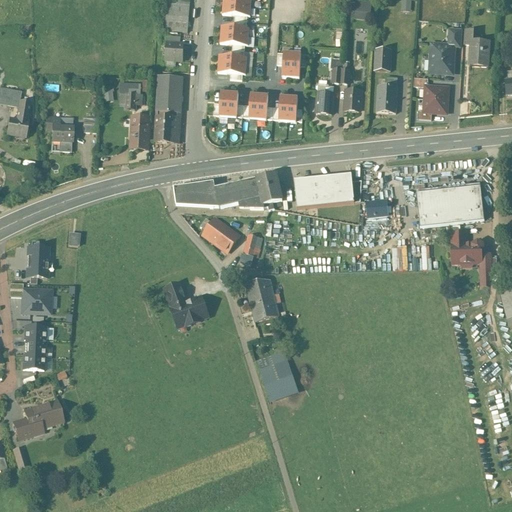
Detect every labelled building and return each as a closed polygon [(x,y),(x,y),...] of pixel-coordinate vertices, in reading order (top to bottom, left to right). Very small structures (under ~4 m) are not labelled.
[(224,0),(223,0),(223,8),(251,11),(252,2),(236,1),(224,0)] [(411,13),(413,1),(405,0),(403,0),(402,12),(411,13)] [(176,6),(164,5),(162,32),(188,34),(191,2),(177,1),(176,6)] [(354,20),(372,21),(372,3),(355,2),(354,20)] [(223,8),(222,17),(235,18),(250,19),(251,11),(223,8)] [(221,29),(221,38),(249,40),(249,31),(234,30),(221,29)] [(448,47),(453,48),(460,49),(461,32),(449,31),(448,47)] [(475,32),(466,32),(465,46),(471,46),(472,43),(474,43),(475,32)] [(181,39),(161,37),(161,45),(167,45),(165,62),(183,63),(184,46),(181,46),(181,39)] [(221,38),(220,46),(233,47),(248,48),(249,40),(221,38)] [(474,43),(472,43),(471,46),(470,67),(469,67),(469,68),(470,68),(471,65),(480,66),(480,68),(489,69),(489,68),(488,68),(490,45),(490,44),(474,43)] [(433,47),(431,75),(451,76),(453,48),(448,47),(433,47)] [(392,51),(376,51),(375,73),(391,73),(392,51)] [(282,80),(291,80),(292,55),(284,55),(284,56),(283,68),(282,80)] [(291,80),(299,81),(300,69),(301,57),(301,56),(292,55),(291,80)] [(219,58),(218,67),(246,69),(247,60),(232,59),(219,58)] [(218,67),(217,75),(230,76),(246,78),(246,69),(218,67)] [(342,71),(334,71),(333,85),(341,85),(342,71)] [(350,72),(342,71),(341,85),(349,86),(350,72)] [(182,80),(159,79),(156,113),(177,115),(180,115),(182,80)] [(398,80),(387,79),(386,88),(398,89),(398,80)] [(414,89),(426,89),(428,89),(428,81),(414,80),(414,89)] [(386,88),(379,88),(378,88),(377,114),(396,115),(398,89),(386,88)] [(22,94),(0,89),(0,105),(18,109),(20,102),(22,94)] [(432,114),(446,115),(448,90),(428,89),(426,89),(424,113),(424,114),(432,114)] [(362,93),(346,92),(345,113),(360,114),(362,93)] [(219,118),(219,119),(228,120),(230,95),(221,94),(220,106),(219,118)] [(334,96),(318,94),(316,115),(332,116),(334,96)] [(137,96),(128,95),(127,111),(136,112),(137,96)] [(228,120),(237,121),(237,119),(238,107),(238,95),(230,95),(228,120)] [(249,121),(258,122),(259,97),(251,96),(250,108),(249,120),(249,121)] [(258,122),(266,123),(266,121),(267,110),(268,97),(259,97),(258,122)] [(279,123),(287,124),(289,99),(280,98),(280,110),(279,122),(279,123)] [(287,124),(296,125),(296,124),(297,112),(298,100),(289,99),(287,124)] [(20,102),(18,109),(17,121),(28,123),(31,104),(20,102)] [(177,115),(156,113),(154,144),(175,145),(175,136),(178,136),(179,121),(177,120),(177,115)] [(424,114),(424,113),(418,113),(418,121),(431,122),(432,114),(424,114)] [(99,120),(85,119),(84,134),(98,135),(99,120)] [(148,119),(140,119),(139,128),(148,129),(148,119)] [(17,121),(10,120),(7,137),(26,140),(29,123),(28,123),(17,121)] [(73,130),(59,129),(60,120),(46,120),(46,134),(52,134),(51,144),(73,144),(73,130)] [(139,128),(132,128),(131,150),(148,151),(150,129),(148,129),(139,128)] [(276,175),(257,180),(262,200),(262,203),(263,207),(273,205),(283,203),(276,175)] [(352,177),(295,182),(297,211),(355,205),(353,184),(352,177)] [(257,180),(216,190),(214,183),(174,189),(177,208),(219,210),(220,210),(239,206),(262,200),(257,180)] [(362,183),(353,184),(355,205),(361,204),(362,183)] [(481,187),(417,194),(420,229),(430,228),(485,222),(481,187)] [(262,200),(239,206),(240,209),(241,208),(250,206),(262,203),(262,200)] [(387,202),(366,204),(368,219),(388,217),(387,202)] [(240,236),(215,220),(204,237),(228,254),(240,236)] [(69,247),(80,248),(80,234),(69,234),(69,247)] [(467,235),(453,236),(453,246),(467,246),(467,235)] [(261,241),(249,238),(246,250),(245,256),(257,259),(259,253),(261,241)] [(453,246),(452,246),(453,265),(481,264),(482,264),(481,256),(479,255),(483,252),(483,246),(478,243),(474,245),(453,246)] [(395,272),(432,271),(431,247),(422,247),(422,259),(408,259),(408,248),(395,248),(395,272)] [(27,249),(25,280),(30,280),(37,281),(47,281),(49,250),(38,250),(31,249),(27,249)] [(492,256),(481,256),(482,264),(481,264),(481,270),(481,288),(492,288),(492,256)] [(511,281),(511,282),(499,285),(507,320),(511,319),(511,281)] [(271,282),(246,284),(250,299),(274,293),(271,282)] [(9,299),(23,300),(23,291),(24,286),(10,285),(9,299)] [(180,285),(165,291),(172,310),(187,304),(180,285)] [(23,300),(22,315),(50,316),(51,293),(23,291),(23,300)] [(274,293),(250,299),(253,311),(277,305),(274,293)] [(172,310),(171,310),(178,329),(186,326),(187,328),(202,323),(201,321),(209,318),(202,299),(187,304),(172,310)] [(277,305),(253,311),(256,324),(281,318),(277,305)] [(46,343),(46,327),(22,326),(22,342),(46,343)] [(45,358),(46,343),(22,342),(21,357),(45,358)] [(271,402),(298,393),(285,353),(257,362),(271,402)] [(45,374),(45,358),(21,357),(20,373),(45,374)] [(57,404),(25,414),(27,420),(28,423),(23,425),(27,439),(33,438),(33,437),(44,434),(42,430),(61,424),(58,415),(60,414),(57,404)] [(27,420),(14,424),(19,442),(27,439),(23,425),(28,423),(27,420)] [(21,450),(15,452),(17,458),(23,456),(21,450)]
